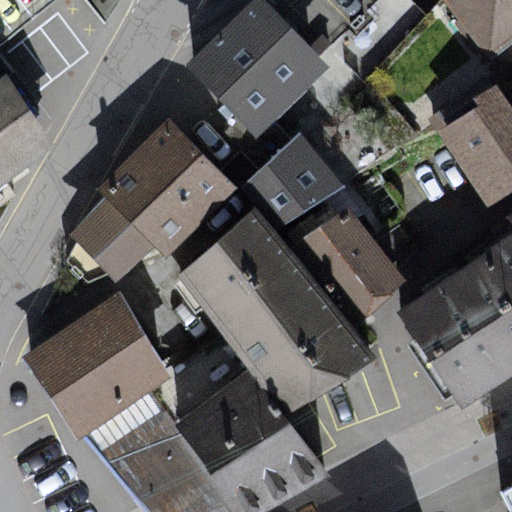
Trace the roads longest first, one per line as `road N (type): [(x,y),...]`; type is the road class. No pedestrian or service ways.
road 1 (residential): [(166,0),(0,308)]
road 2 (residential): [(511,439),(373,511)]
